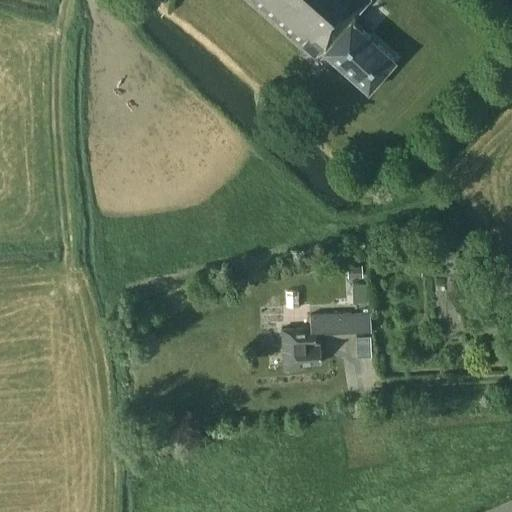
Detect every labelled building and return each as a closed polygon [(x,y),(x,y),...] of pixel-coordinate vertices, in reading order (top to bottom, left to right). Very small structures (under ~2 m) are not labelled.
[(251,0),(314,55),(317,51),(321,54),(324,50),(368,89),(394,58),(353,21),(357,16),(356,15),(368,0),(251,0)] [(404,248),(409,267),(426,262),(421,243),(404,248)] [(362,263),(347,264),(347,276),(362,276),(362,263)] [(366,282),(351,283),(351,301),(367,300),(366,282)] [(309,315),(309,326),(285,327),(286,338),(281,339),(283,368),(299,367),(302,363),(320,362),(319,333),(370,330),(369,312),(309,315)]
